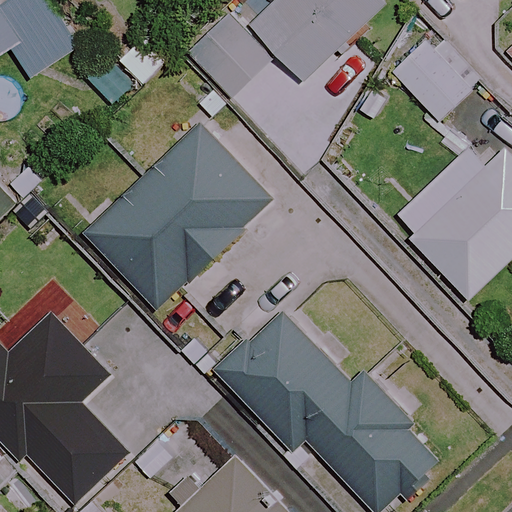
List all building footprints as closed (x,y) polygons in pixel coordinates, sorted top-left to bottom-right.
[(15,0),(5,8),(0,0),(0,59),(17,48),(38,78),(86,45),(54,0),(15,0)] [(394,4),(390,0),(282,0),(258,23),(311,80),(394,4)] [(276,59),(241,23),(203,60),(238,96),(276,59)] [(172,63),(149,39),(126,60),(149,85),(172,63)] [(479,89),(433,40),(400,72),(446,121),(479,89)] [(279,151),(199,74),(83,181),(167,247),(279,151)] [(494,166),(477,148),(401,218),(475,298),(511,264),(511,151),(511,150),(494,166)] [(0,224),(20,207),(0,185),(0,224)] [(456,394),(288,258),(215,321),(371,474),(456,394)] [(15,356),(0,339),(0,438),(21,463),(32,454),(76,505),(133,455),(86,402),(115,376),(62,315),(15,356)] [(162,438),(137,462),(171,497),(196,473),(162,438)] [(289,511),(241,462),(188,511),(289,511)] [(107,511),(99,503),(89,511),(107,511)]
